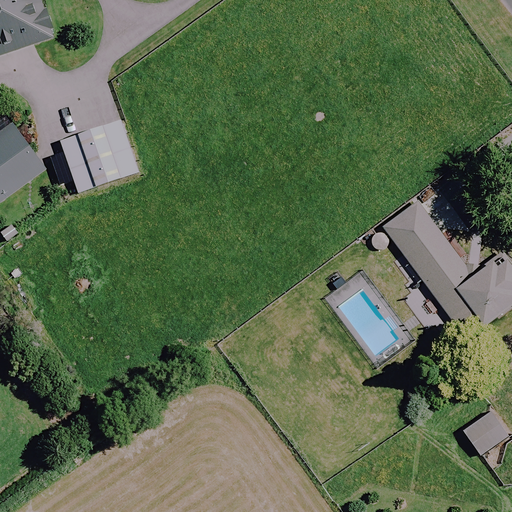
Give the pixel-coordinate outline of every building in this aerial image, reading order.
[(0,0),(0,58),(55,40),(52,31),(56,29),(50,13),(40,16),(35,1),(38,0),(0,0)] [(138,175),(120,123),(61,144),(66,160),(52,165),(62,192),(76,187),(79,195),(138,175)] [(0,204),(45,173),(13,127),(0,135),(0,204)] [(416,202),(366,240),(378,256),(393,244),(465,340),(511,304),(511,270),(500,255),(472,276),(416,202)] [(480,458),(510,437),(492,411),(462,432),(480,458)]
